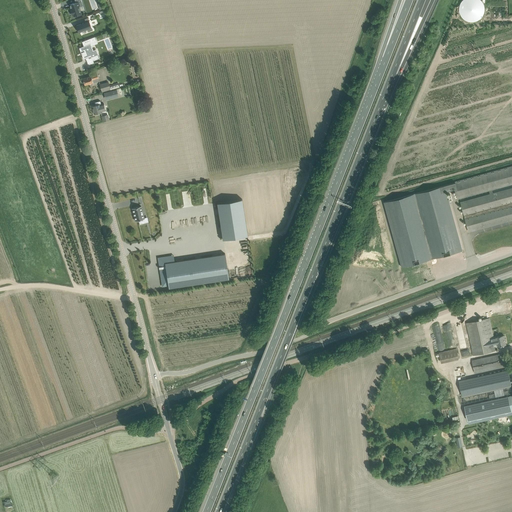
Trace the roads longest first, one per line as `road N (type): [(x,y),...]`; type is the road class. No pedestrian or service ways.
road 1 (motorway): [(385,58),(206,511)]
road 2 (motorway): [(219,511),(391,76)]
road 3 (unclassified): [(154,377),(50,0)]
road 4 (unclassified): [(154,377),(306,337),(511,253)]
road 5 (unclassified): [(174,511),(183,484),(154,377)]
road 6 (track): [(134,298),(42,285),(0,289)]
